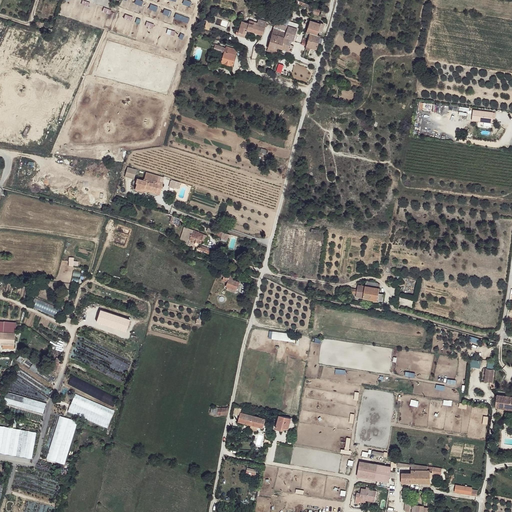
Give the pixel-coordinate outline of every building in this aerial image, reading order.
[(259,23),(258,25),(267,28),(268,22),(260,20),(259,23)] [(321,24),(311,21),(309,27),(320,30),(321,24)] [(250,24),(243,22),(239,33),(246,35),(248,30),(252,31),(252,32),(264,36),(266,29),(258,26),(258,25),(250,22),(250,24)] [(289,26),(276,22),(274,30),(272,35),(285,38),(289,26)] [(298,28),(289,26),(285,38),(293,40),(295,41),(298,28)] [(320,30),(309,27),(307,32),(318,35),(320,30)] [(318,35),(307,32),(306,37),(309,38),(309,39),(307,46),(310,47),(314,48),(317,49),(321,36),(318,35)] [(285,38),(272,35),(269,48),(278,50),(279,48),(283,48),(285,38)] [(293,40),(285,38),(283,48),(290,51),(292,44),(293,40)] [(238,50),(227,46),(226,48),(225,52),(222,63),(233,66),(238,50)] [(475,107),(473,118),(493,121),(494,110),(475,107)] [(138,170),(129,168),(126,176),(135,179),(138,170)] [(162,178),(147,173),(145,181),(137,179),(136,184),(137,184),(136,190),(146,192),(146,191),(160,195),(164,183),(161,182),(162,178)] [(169,187),(179,188),(180,181),(170,179),(169,187)] [(169,223),(178,226),(180,218),(172,215),(169,223)] [(192,228),(186,227),(184,237),(189,238),(191,231),(192,228)] [(230,233),(215,228),(214,234),(221,236),(221,237),(228,239),(230,233)] [(197,233),(191,231),(189,238),(200,241),(201,238),(202,234),(197,233)] [(212,247),(200,244),(199,248),(207,251),(207,252),(211,252),(212,247)] [(237,277),(223,272),(222,276),(225,277),(224,281),(229,282),(228,287),(237,291),(240,282),(236,280),(237,277)] [(366,286),(358,285),(357,289),(356,294),(356,298),(364,298),(366,286)] [(376,287),(366,286),(364,298),(378,301),(380,293),(380,288),(376,287)] [(31,307),(57,316),(60,308),(34,298),(31,307)] [(6,325),(0,324),(0,346),(15,349),(17,336),(18,327),(6,325)] [(295,341),(296,333),(272,332),(272,340),(295,341)] [(16,362),(53,383),(56,377),(19,356),(16,362)] [(497,367),(490,365),(488,378),(495,379),(497,367)] [(50,395),(53,390),(20,369),(17,374),(50,395)] [(43,413),(46,403),(6,391),(3,401),(43,413)] [(107,428),(114,410),(75,394),(68,411),(107,428)] [(511,396),(498,395),(496,407),(511,409),(511,396)] [(241,412),(240,416),(263,426),(265,419),(241,412)] [(58,415),(46,459),(65,464),(77,420),(58,415)] [(263,426),(240,416),(238,422),(262,430),(263,426)] [(291,418),(279,416),(277,429),(286,431),(286,427),(290,429),(291,418)] [(0,452),(32,457),(36,431),(0,425),(0,452)] [(392,466),(362,461),(359,476),(390,482),(392,466)] [(441,469),(416,466),(416,464),(412,464),(412,470),(412,473),(403,472),(402,482),(431,484),(431,473),(441,474),(441,469)] [(361,492),(357,492),(355,502),(359,503),(360,501),(367,502),(367,500),(375,502),(377,490),(370,489),(371,486),(367,486),(367,488),(362,488),(361,492)] [(479,490),(457,487),(456,493),(478,496),(479,490)]
